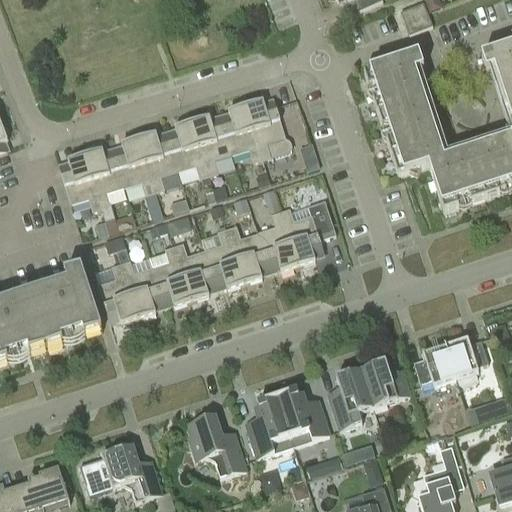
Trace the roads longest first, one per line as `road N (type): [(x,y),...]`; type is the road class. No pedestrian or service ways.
road 1 (residential): [(0,430),(405,297)]
road 2 (residential): [(321,56),(55,139),(35,130),(0,42)]
road 3 (residential): [(405,297),(325,69)]
